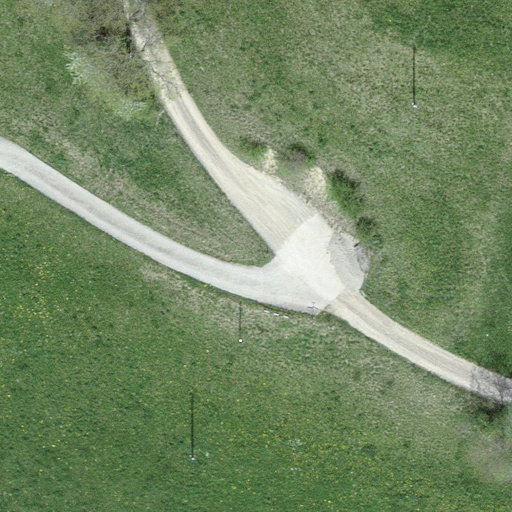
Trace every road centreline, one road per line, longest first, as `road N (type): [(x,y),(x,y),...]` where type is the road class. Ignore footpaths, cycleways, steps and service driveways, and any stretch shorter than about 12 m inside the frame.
road 1 (track): [(0,168),(139,251),(231,292),(274,298),(309,280),(222,191),(155,96),(116,0)]
road 2 (track): [(309,280),(430,369),(511,402)]
